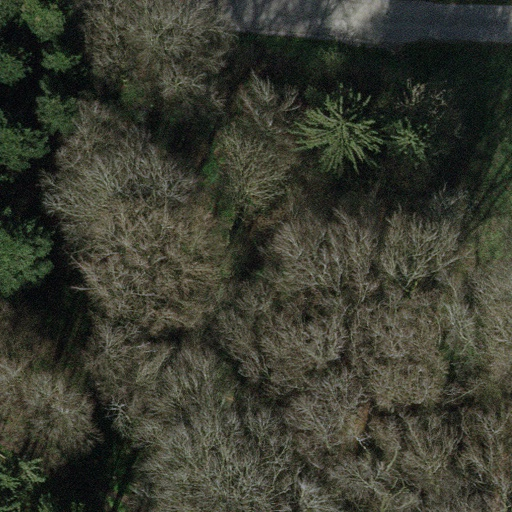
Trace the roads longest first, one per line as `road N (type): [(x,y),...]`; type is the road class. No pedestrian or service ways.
road 1 (unclassified): [(511,24),(275,15),(143,0)]
road 2 (track): [(0,436),(135,511)]
